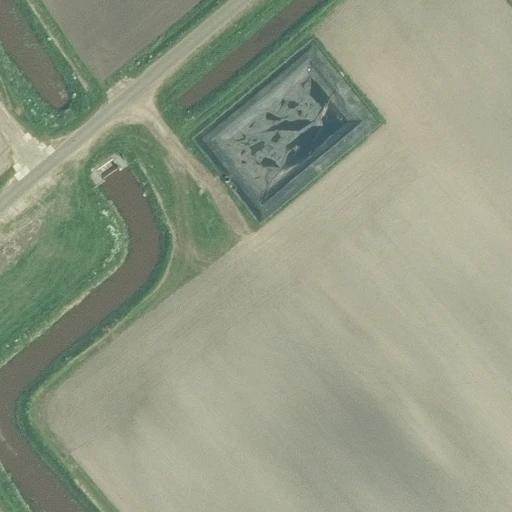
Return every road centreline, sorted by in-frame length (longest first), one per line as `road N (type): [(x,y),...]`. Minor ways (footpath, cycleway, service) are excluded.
road 1 (unclassified): [(0,202),(239,0)]
road 2 (track): [(69,175),(103,226),(103,257),(0,342)]
road 3 (track): [(125,96),(31,0)]
